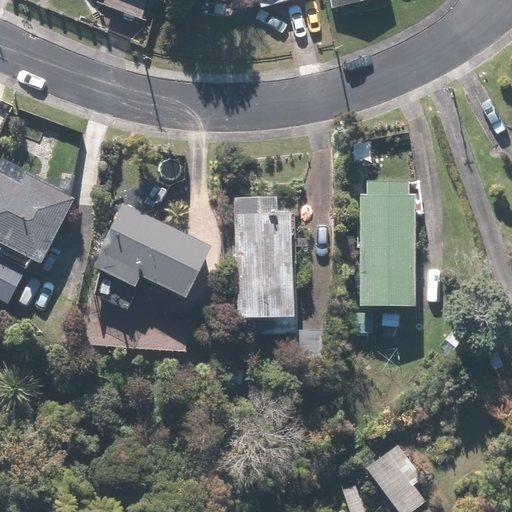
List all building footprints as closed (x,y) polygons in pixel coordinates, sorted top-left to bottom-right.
[(0,175),(0,244),(40,265),(74,201),(26,176),(21,186),(0,175)] [(366,197),(359,197),(359,307),(414,307),(414,197),(408,197),(408,183),(366,183),(366,197)] [(276,198),(234,199),(238,321),(293,319),(290,213),(277,214),(276,198)] [(139,277),(185,299),(210,247),(122,205),(92,267),(134,287),(139,277)] [(25,271),(0,257),(0,302),(7,306),(25,271)] [(373,317),(349,317),(349,337),(373,337),(373,317)] [(397,446),(365,469),(397,511),(411,511),(425,502),(413,486),(422,479),(397,446)] [(365,511),(358,485),(342,490),(348,511),(365,511)]
